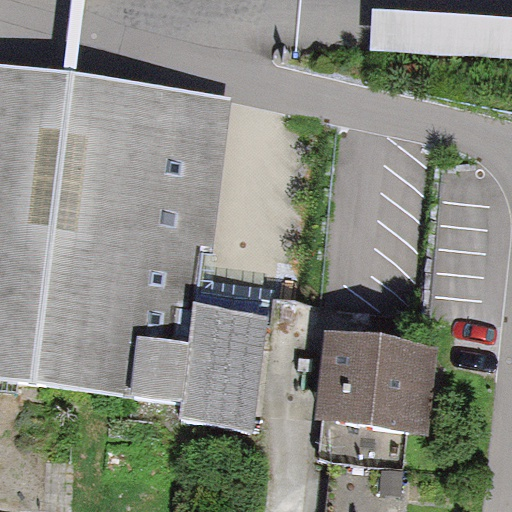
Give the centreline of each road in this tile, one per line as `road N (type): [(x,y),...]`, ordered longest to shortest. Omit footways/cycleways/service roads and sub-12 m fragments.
road 1 (residential): [(511,150),(0,31)]
road 2 (residential): [(280,511),(298,347)]
